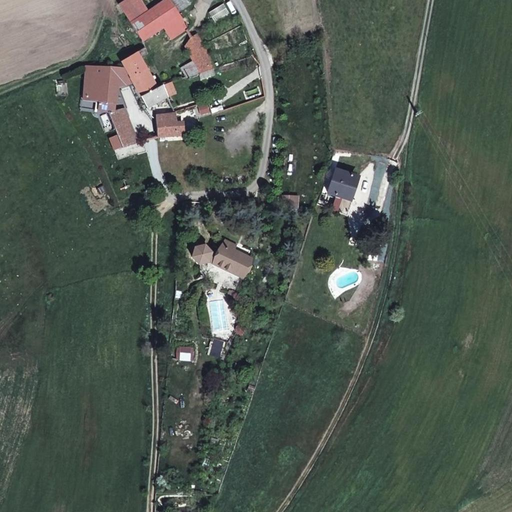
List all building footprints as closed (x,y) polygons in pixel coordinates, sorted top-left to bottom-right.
[(154,29),(162,25),(179,15),(177,11),(187,4),(184,0),(159,0),(128,21),(139,39),(154,29)] [(168,36),(184,25),(179,15),(162,25),(168,36)] [(195,28),(189,33),(184,41),(190,54),(183,60),(188,71),(213,64),(195,28)] [(122,66),(129,79),(133,86),(148,82),(153,80),(138,52),(144,47),(141,43),(118,59),(122,66)] [(116,140),(135,137),(129,124),(117,104),(109,103),(110,80),(129,79),(122,66),(84,65),(79,95),(86,96),(88,102),(100,104),(105,114),(116,140)] [(158,79),(153,80),(148,82),(133,86),(143,103),(163,92),(158,79)] [(151,111),(155,133),(181,128),(178,117),(173,118),(170,108),(151,111)] [(358,172),(336,168),(333,191),(356,196),(358,172)] [(239,234),(228,229),(219,250),(244,262),(253,244),(238,237),(239,234)]
